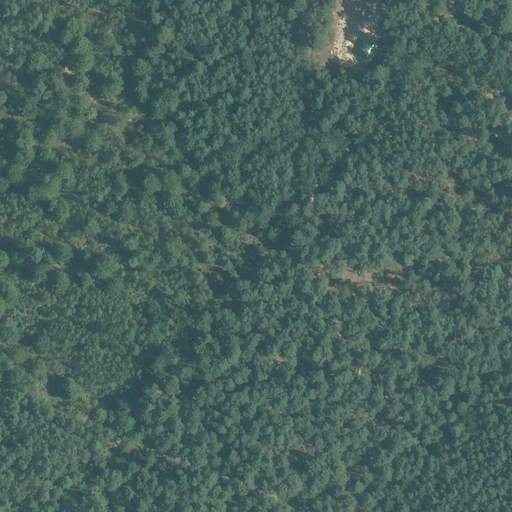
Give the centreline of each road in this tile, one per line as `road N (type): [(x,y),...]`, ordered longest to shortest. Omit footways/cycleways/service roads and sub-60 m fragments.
road 1 (track): [(0,376),(274,496)]
road 2 (track): [(306,210),(125,439)]
road 3 (track): [(460,0),(321,174)]
road 4 (track): [(321,174),(299,0)]
